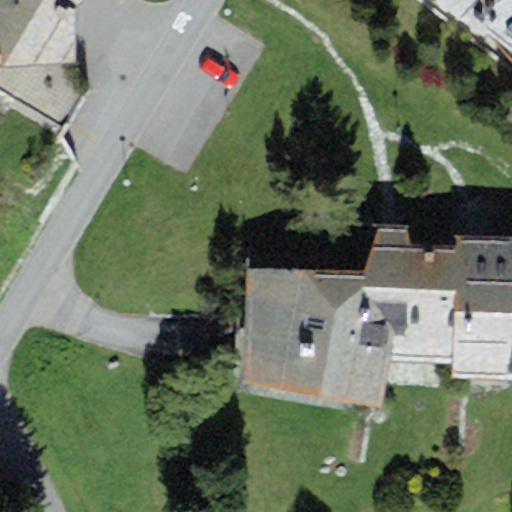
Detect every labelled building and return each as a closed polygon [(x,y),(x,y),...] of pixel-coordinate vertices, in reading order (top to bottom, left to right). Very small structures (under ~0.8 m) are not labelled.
[(0,0),(0,71),(93,69),(102,54),(103,0),(0,0)] [(511,0),(456,0),(498,30),(502,26),(511,33),(511,0)] [(472,361),(471,377),(511,378),(511,241),(476,240),(475,249),(472,361)] [(475,249),(394,248),(394,275),(393,360),(410,360),(472,361),(475,249)] [(263,274),(258,381),(306,388),(400,407),(410,360),(393,360),(394,275),(263,274)]
